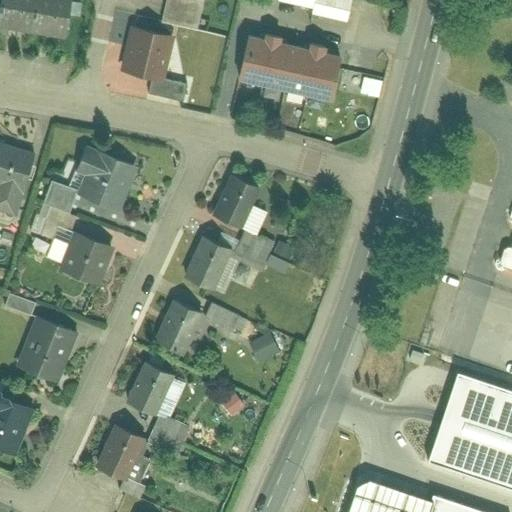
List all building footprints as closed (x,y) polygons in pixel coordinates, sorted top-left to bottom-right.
[(0,0),(0,15),(23,19),(26,0),(0,0)] [(64,0),(26,0),(23,19),(60,26),(64,0)] [(120,17),(112,58),(142,64),(138,83),(175,91),(180,71),(155,66),(163,25),(120,17)] [(240,22),(230,64),(323,84),(332,42),(240,22)] [(26,141),(0,134),(0,176),(17,180),(26,141)] [(61,182),(108,201),(127,154),(80,135),(61,182)] [(219,161),(200,206),(233,220),(252,175),(219,161)] [(51,259),(88,273),(103,234),(66,220),(51,259)] [(237,223),(228,244),(254,256),(263,235),(237,223)] [(223,238),(193,226),(176,266),(207,278),(223,238)] [(165,291),(149,330),(178,342),(195,303),(165,291)] [(227,308),(201,297),(196,310),(222,321),(227,308)] [(8,355),(49,370),(67,322),(26,307),(8,355)] [(261,326),(240,335),(247,352),(268,343),(261,326)] [(136,352),(118,392),(144,403),(162,363),(136,352)] [(511,385),(457,366),(442,408),(426,452),(511,482),(511,385)] [(0,442),(8,446),(26,399),(0,388),(0,442)] [(138,438),(162,447),(174,415),(150,406),(138,438)] [(138,428),(107,413),(86,455),(117,470),(138,428)] [(426,511),(432,492),(358,469),(344,511),(426,511)] [(494,511),(432,492),(426,511),(494,511)]
